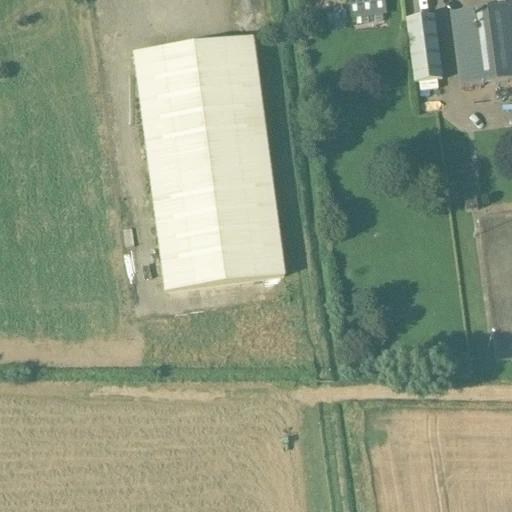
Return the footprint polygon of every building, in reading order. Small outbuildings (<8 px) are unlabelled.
[(225,0),(228,16),(264,11),(262,0),(225,0)] [(386,14),(383,0),(373,0),(348,4),(350,19),(386,14)] [(511,83),(511,8),(450,17),(460,90),(511,83)] [(434,17),(406,21),(415,85),(443,81),(434,17)] [(165,295),(284,279),(252,41),(133,57),(165,295)] [(475,196),(463,197),(465,213),(477,211),(475,196)]
